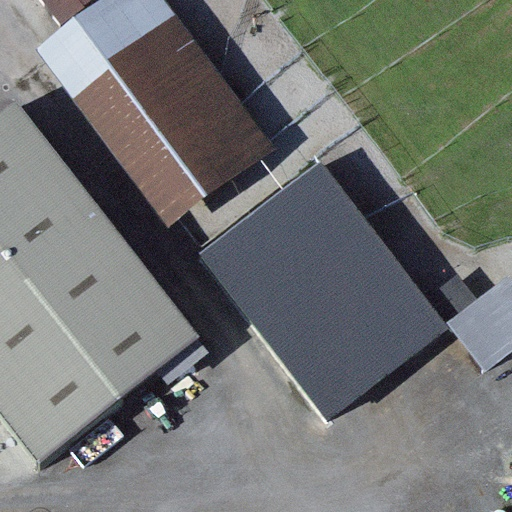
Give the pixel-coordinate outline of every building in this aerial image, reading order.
[(39,0),(43,9),(66,0),(39,0)] [(275,144),(168,0),(143,0),(58,64),(174,220),(275,144)] [(214,336),(31,114),(0,139),(0,408),(51,470),(214,336)] [(325,170),(201,264),(328,430),(452,336),(325,170)] [(511,284),(447,330),(486,385),(511,366),(511,284)]
